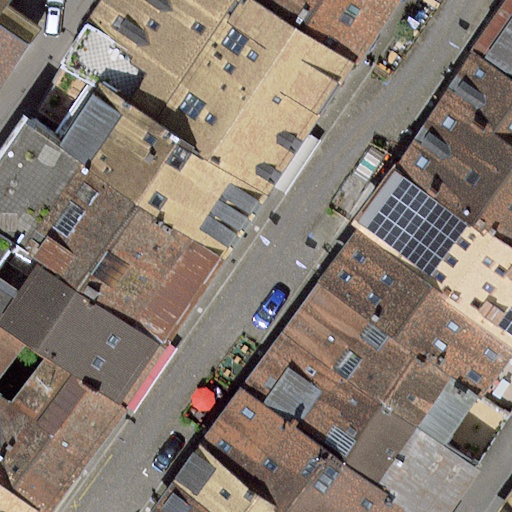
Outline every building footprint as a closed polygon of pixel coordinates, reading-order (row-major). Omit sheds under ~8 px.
[(16,5),(19,0),(0,0),(0,14),(6,19),(16,5)] [(71,69),(92,83),(128,106),(155,124),(259,192),(301,128),(347,58),(259,0),(116,0),(112,6),(96,30),(82,52),(71,69)] [(259,0),(347,58),(357,64),(380,29),(398,0),(259,0)] [(511,0),(510,0),(493,25),(471,57),(511,84),(511,0)] [(0,98),(49,29),(16,5),(6,19),(0,28),(0,98)] [(511,84),(471,57),(441,101),(511,149),(511,84)] [(128,106),(92,83),(71,69),(43,110),(64,124),(55,138),(85,158),(91,162),(222,248),(238,223),(259,192),(155,124),(128,106)] [(433,113),(395,168),(511,247),(511,149),(441,101),(433,113)] [(91,162),(85,158),(55,138),(27,120),(0,160),(0,233),(12,242),(24,250),(41,261),(161,340),(184,304),(222,248),(91,162)] [(356,232),(511,338),(511,247),(395,168),(377,194),(352,230),(356,232)] [(505,365),(511,354),(511,338),(356,232),(334,263),(318,287),(481,399),(505,365)] [(0,327),(25,344),(45,358),(72,375),(118,405),(135,378),(161,340),(41,261),(24,250),(12,242),(0,233),(0,327)] [(504,415),(481,399),(318,287),(301,312),(283,337),(383,405),(447,449),(469,464),(504,415)] [(0,480),(2,482),(37,504),(48,511),(50,511),(77,472),(120,407),(118,405),(72,375),(45,358),(14,404),(0,394),(0,382),(25,344),(0,327),(0,480)] [(244,394),(344,462),(417,511),(449,511),(478,471),(469,464),(447,449),(383,405),(283,337),(265,364),(244,394)] [(204,452),(292,511),(417,511),(344,462),(244,394),(222,427),(204,452)] [(179,490),(211,511),(292,511),(204,452),(191,471),(179,490)] [(2,482),(0,480),(0,511),(31,511),(37,504),(2,482)] [(211,511),(179,490),(163,511),(211,511)] [(511,511),(511,496),(508,503),(502,511),(511,511)]
